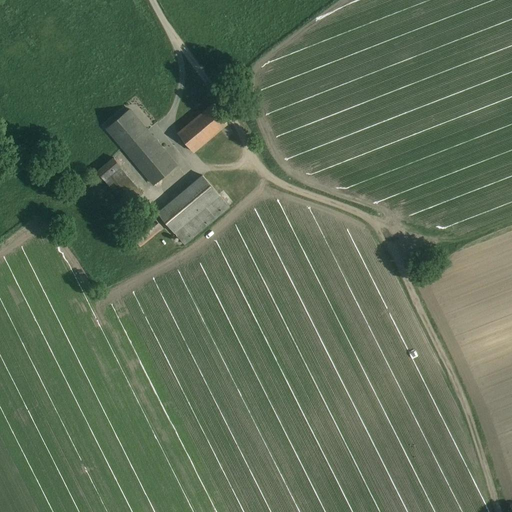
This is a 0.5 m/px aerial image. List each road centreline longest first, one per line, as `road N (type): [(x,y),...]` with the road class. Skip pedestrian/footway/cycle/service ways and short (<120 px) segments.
road 1 (track): [(501,511),(454,372),(380,223),(276,180),(252,159),(205,75),(176,47)]
road 2 (track): [(380,223),(461,238),(511,220)]
